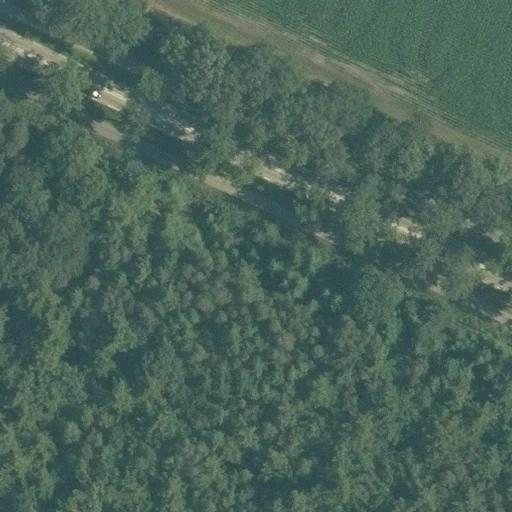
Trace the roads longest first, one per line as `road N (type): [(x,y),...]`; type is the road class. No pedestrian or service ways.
road 1 (unclassified): [(0,81),(511,323)]
road 2 (unclassified): [(511,245),(0,6)]
road 3 (primary): [(511,281),(0,42)]
road 4 (track): [(0,293),(90,125)]
